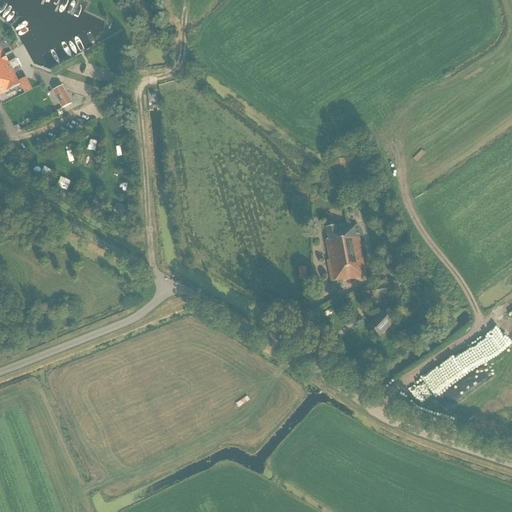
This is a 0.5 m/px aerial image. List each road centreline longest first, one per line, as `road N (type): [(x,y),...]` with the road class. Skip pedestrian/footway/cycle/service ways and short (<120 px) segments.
road 1 (unclassified): [(511,463),(400,425),(166,280)]
road 2 (track): [(369,406),(480,322),(403,195),(385,145)]
road 3 (track): [(152,271),(136,102),(139,87),(175,72),(183,13)]
road 4 (unclassified): [(0,371),(132,319),(166,280)]
road 5 (unclassified): [(166,280),(0,188)]
